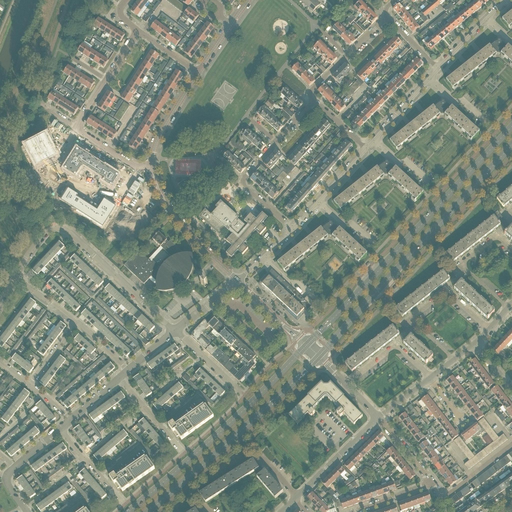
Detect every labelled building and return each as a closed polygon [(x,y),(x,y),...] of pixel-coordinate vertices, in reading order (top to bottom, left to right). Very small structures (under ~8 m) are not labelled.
[(138,1),(134,6),(141,11),(143,13),(147,8),(144,6),(145,6),(138,1)] [(315,1),(308,7),(313,12),(319,5),(315,1)] [(350,7),(353,9),(352,9),(357,14),(358,12),(365,6),(360,1),(359,3),(356,1),(352,5),(350,7)] [(476,1),(471,5),(477,11),(481,7),(476,1)] [(393,9),(397,14),(403,9),(400,4),(393,9)] [(469,6),(467,8),(472,15),(477,11),(471,5),(470,4),(468,6),(469,6)] [(134,6),(131,11),(137,16),(140,18),(143,13),(141,11),(134,6)] [(360,13),(363,16),(369,10),(365,6),(358,12),(360,13)] [(184,14),(182,17),(187,21),(189,19),(193,12),(188,8),(185,12),(184,14)] [(467,8),(462,12),(467,19),(472,15),(467,8)] [(397,14),(401,19),(407,13),(403,9),(397,14)] [(365,19),(367,21),(373,14),(369,10),(363,16),(365,19)] [(193,12),(189,19),(194,22),(199,16),(193,12)] [(462,12),(457,16),(463,23),(467,19),(462,12)] [(511,12),(510,14),(506,17),(503,20),(502,20),(509,28),(511,25),(511,12)] [(405,23),(411,18),(407,13),(401,19),(405,23)] [(373,14),(367,21),(368,22),(371,25),(377,19),(373,14)] [(457,16),(453,20),(458,26),(463,23),(457,16)] [(94,25),(99,29),(104,22),(98,18),(94,25)] [(408,28),(415,23),(411,18),(405,23),(408,28)] [(453,20),(448,24),(454,30),(458,26),(453,20)] [(151,28),(156,31),(161,25),(156,21),(151,28)] [(337,21),(333,25),(334,27),(333,29),(337,33),(343,27),(345,25),(344,23),(341,25),(339,23),(337,21)] [(99,29),(104,32),(109,25),(104,22),(99,29)] [(207,23),(203,28),(210,33),(214,28),(207,23)] [(412,33),(419,27),(415,23),(408,28),(412,33)] [(448,24),(444,28),(449,34),(450,35),(453,33),(452,32),(454,30),(448,24)] [(106,33),(110,35),(114,29),(109,25),(104,32),(103,34),(105,35),(106,33)] [(156,31),(161,35),(166,29),(161,25),(156,31)] [(337,33),(341,38),(347,32),(344,30),(345,29),(343,27),(337,33)] [(203,28),(200,33),(207,38),(210,33),(203,28)] [(444,28),(439,31),(444,38),(449,34),(444,28)] [(110,35),(115,39),(119,32),(114,29),(110,35)] [(161,35),(166,39),(171,32),(166,29),(161,35)] [(439,31),(434,35),(440,42),(444,38),(439,31)] [(119,32),(115,39),(120,42),(125,35),(119,32)] [(166,39),(171,43),(175,36),(171,32),(166,39)] [(341,38),(345,42),(352,36),(350,34),(349,35),(347,32),(341,38)] [(175,36),(171,43),(175,46),(179,42),(180,40),(183,37),(178,33),(175,36)] [(200,33),(196,38),(203,43),(207,38),(200,33)] [(434,35),(430,39),(435,45),(440,42),(434,35)] [(352,36),(345,42),(350,46),(352,44),(352,45),(355,41),(353,38),(353,37),(352,36)] [(428,36),(422,41),(424,44),(425,44),(426,46),(427,45),(430,49),(435,45),(430,39),(428,36)] [(395,37),(391,42),(397,48),(399,46),(402,43),(398,39),(398,40),(395,37)] [(196,38),(192,43),(199,48),(203,43),(196,38)] [(507,48),(502,43),(501,44),(500,44),(500,42),(500,41),(498,41),(498,42),(498,43),(497,44),(496,44),(496,43),(490,47),(490,46),(489,46),(496,55),(496,54),(497,53),(499,53),(501,54),(500,55),(501,55),(507,48)] [(316,50),(318,52),(324,46),(320,42),(318,44),(314,47),(316,50)] [(391,42),(387,46),(393,52),(397,48),(391,42)] [(192,43),(189,48),(195,53),(199,48),(192,43)] [(78,51),(83,55),(87,48),(82,44),(78,51)] [(320,53),(322,56),(328,50),(324,46),(318,52),(319,54),(320,53)] [(387,46),(382,50),(389,56),(393,52),(387,46)] [(409,46),(402,53),(404,55),(411,48),(409,46)] [(489,46),(486,49),(482,52),(479,55),(478,55),(475,58),(476,58),(482,66),(481,66),(485,63),(487,61),(488,61),(487,60),(489,59),(492,57),(496,54),(496,55),(489,46)] [(511,64),(511,50),(508,47),(507,48),(501,55),(504,57),(505,58),(507,60),(508,59),(509,61),(509,62),(511,64)] [(83,55),(88,58),(93,51),(87,48),(83,55)] [(195,53),(189,48),(185,53),(191,58),(195,53)] [(325,59),(326,61),(333,55),(328,50),(322,56),(325,59)] [(382,50),(378,54),(384,60),(389,56),(382,50)] [(93,51),(88,58),(94,61),(98,54),(95,52),(93,51)] [(152,51),(148,56),(155,61),(159,55),(152,51)] [(94,61),(99,64),(103,57),(98,54),(94,61)] [(378,54),(374,59),(380,65),(384,60),(378,54)] [(333,55),(326,61),(328,63),(329,63),(331,65),(335,61),(337,59),(333,55)] [(148,56),(145,61),(152,66),(155,61),(148,56)] [(103,57),(99,64),(104,68),(108,61),(103,57)] [(481,66),(482,66),(476,58),(475,58),(472,60),(471,61),(468,63),(468,64),(464,66),(461,69),(461,70),(468,78),(467,77),(470,74),(471,74),(473,72),(473,71),(475,70),(475,71),(475,70),(478,69),(478,68),(481,66)] [(374,59),(370,63),(376,69),(380,65),(374,59)] [(414,61),(412,63),(418,69),(423,64),(421,62),(420,63),(417,59),(414,62),(414,61)] [(145,61),(142,67),(149,71),(152,66),(145,61)] [(294,68),(292,69),(297,74),(303,68),(301,66),(298,63),(297,64),(294,67),(294,68)] [(370,63),(365,67),(372,73),(376,69),(370,63)] [(411,65),(408,67),(414,73),(418,69),(412,63),(411,64),(411,65)] [(61,71),(69,76),(73,70),(65,64),(61,71)] [(345,64),(341,68),(347,74),(347,75),(352,70),(348,66),(345,64)] [(297,74),(301,78),(306,73),(310,69),(305,65),(303,68),(297,74)] [(142,67),(138,72),(145,76),(149,71),(142,67)] [(365,67),(361,71),(367,78),(372,73),(365,67)] [(405,70),(404,71),(410,77),(414,73),(408,67),(406,70),(405,70)] [(341,68),(337,73),(343,79),(347,74),(341,68)] [(173,69),(170,74),(173,76),(180,81),(184,75),(176,70),(173,69)] [(467,77),(467,78),(468,78),(461,70),(461,69),(457,72),(454,75),(453,75),(450,78),(446,81),(453,89),(453,88),(456,86),(459,84),(459,83),(460,82),(461,82),(463,80),(464,80),(467,77)] [(69,76),(74,80),(78,73),(73,70),(69,76)] [(357,76),(360,78),(364,83),(363,82),(367,78),(361,71),(357,76)] [(402,73),(400,76),(405,82),(410,77),(404,71),(402,73)] [(138,72),(135,77),(142,82),(145,76),(138,72)] [(74,80),(79,83),(84,76),(78,73),(74,80)] [(301,78),(305,82),(311,76),(310,74),(309,75),(306,73),(301,78)] [(343,79),(337,73),(332,77),(338,83),(343,79)] [(79,83),(77,87),(79,89),(81,86),(81,84),(85,86),(89,79),(84,76),(79,83)] [(173,76),(170,81),(177,86),(180,81),(173,76)] [(311,76),(305,82),(309,87),(311,85),(315,81),(312,79),(313,78),(311,76)] [(397,78),(395,80),(401,86),(405,82),(400,76),(397,78)] [(135,77),(132,82),(139,87),(142,82),(135,77)] [(89,79),(85,86),(90,90),(94,83),(89,79)] [(394,82),(391,84),(397,90),(401,86),(395,80),(394,81),(394,82)] [(170,81),(166,86),(174,91),(177,86),(170,81)] [(132,82),(128,88),(135,92),(139,87),(132,82)] [(388,82),(384,86),(387,88),(393,94),(397,90),(391,84),(388,82)] [(318,91),(322,96),(328,89),(327,88),(327,87),(324,85),(318,91)] [(166,86),(163,92),(170,96),(174,91),(166,86)] [(283,100),(283,99),(290,92),(286,87),(278,96),(283,100)] [(128,88),(125,93),(132,97),(134,99),(135,97),(133,96),(135,92),(128,88)] [(385,90),(383,93),(389,99),(393,94),(387,88),(385,90)] [(322,96),(327,100),(333,94),(331,92),(328,89),(322,96)] [(380,90),(376,94),(378,97),(384,103),(389,99),(383,93),(380,90)] [(108,91),(105,97),(111,101),(115,96),(108,91)] [(48,99),(53,102),(57,95),(52,92),(48,99)] [(163,92),(160,97),(167,101),(170,96),(163,92)] [(288,103),(290,101),(295,96),(290,92),(283,99),(288,103)] [(132,97),(125,93),(121,98),(129,103),(132,97)] [(327,100),(331,104),(337,98),(334,96),(335,95),(333,94),(327,100)] [(53,102),(58,105),(63,98),(57,95),(53,102)] [(290,101),(294,105),(299,100),(295,96),(290,101)] [(105,97),(101,102),(108,107),(111,101),(105,97)] [(160,97),(156,102),(164,107),(167,101),(160,97)] [(377,99),(374,101),(380,107),(384,103),(378,97),(377,98),(377,99)] [(58,105),(63,108),(68,102),(63,98),(58,105)] [(331,104),(335,108),(341,102),(340,100),(340,101),(337,98),(331,104)] [(270,109),(275,103),(269,99),(265,104),(270,109)] [(294,105),(292,108),(296,112),(299,110),(304,104),(299,100),(294,105)] [(372,104),(370,105),(376,111),(380,107),(374,101),(372,104)] [(63,108),(69,112),(73,105),(68,102),(63,108)] [(73,105),(69,112),(74,115),(78,109),(80,110),(84,104),(80,102),(77,107),(73,105)] [(108,107),(101,102),(98,107),(105,112),(108,107)] [(164,107),(156,102),(153,108),(160,112),(164,107)] [(341,102),(335,108),(339,113),(342,110),(342,111),(346,107),(343,104),(341,102)] [(445,115),(452,108),(451,109),(446,104),(445,105),(444,105),(444,102),(442,102),(441,104),(441,105),(440,105),(439,104),(434,108),(440,115),(440,114),(441,113),(443,114),(445,115)] [(260,116),(264,120),(270,114),(271,112),(264,105),(257,113),(260,115),(260,116)] [(368,107),(366,110),(372,116),(376,111),(370,105),(368,107)] [(440,115),(434,108),(433,107),(430,110),(426,113),(423,116),(422,116),(419,118),(419,119),(426,127),(425,126),(429,124),(429,123),(431,121),(432,121),(431,121),(433,119),(433,120),(436,118),(440,115),(440,116),(440,115)] [(465,120),(459,114),(452,108),(445,115),(444,116),(445,116),(445,115),(448,118),(449,118),(451,121),(452,120),(453,122),(455,125),(458,128),(458,129),(459,128),(459,127),(465,120)] [(152,109),(149,114),(156,119),(159,113),(152,109)] [(363,112),(361,114),(367,120),(372,116),(366,110),(363,112)] [(342,119),(344,121),(352,113),(350,111),(342,119)] [(264,120),(269,124),(274,118),(276,116),(271,112),(270,114),(264,120)] [(360,116),(357,118),(363,124),(367,120),(361,114),(359,112),(358,113),(360,115),(360,116)] [(149,114),(145,120),(152,124),(156,119),(149,114)] [(87,123),(92,127),(96,120),(91,116),(87,123)] [(353,122),(350,125),(354,128),(356,126),(359,129),(363,124),(357,118),(356,117),(355,117),(354,118),(355,119),(355,120),(353,122)] [(269,124),(273,128),(279,122),(274,118),(269,124)] [(425,126),(426,127),(419,119),(419,118),(405,130),(411,138),(411,139),(412,138),(411,138),(415,135),(417,133),(417,132),(419,131),(422,129),(425,126)] [(92,127),(97,130),(101,123),(96,120),(92,127)] [(145,120),(142,125),(149,129),(152,124),(145,120)] [(324,120),(320,124),(327,130),(331,126),(324,120)] [(472,126),(465,120),(459,127),(459,128),(462,131),(464,133),(465,133),(467,134),(466,135),(469,137),(472,140),(479,133),(472,126)] [(279,122),(273,128),(278,132),(283,126),(279,122)] [(97,130),(102,133),(107,126),(101,123),(97,130)] [(320,124),(316,129),(323,135),(327,130),(320,124)] [(142,125),(139,130),(146,135),(149,129),(142,125)] [(102,133),(107,136),(112,130),(107,126),(102,133)] [(242,139),(245,141),(252,133),(248,129),(247,130),(244,128),(240,133),(243,135),(241,136),(241,137),(241,138),(242,138),(242,139)] [(340,130),(337,128),(333,132),(332,131),(329,133),(334,137),(340,130)] [(316,129),(312,133),(319,139),(323,135),(316,129)] [(112,130),(107,136),(113,140),(117,133),(112,130)] [(139,130),(135,135),(142,140),(146,135),(139,130)] [(408,141),(411,138),(405,130),(401,133),(398,136),(397,136),(394,138),(394,139),(390,141),(397,149),(400,146),(403,144),(404,142),(405,143),(407,141),(408,141)] [(344,134),(341,131),(335,138),(334,139),(336,140),(337,141),(344,134)] [(245,141),(250,145),(252,143),(257,137),(252,133),(245,141)] [(312,133),(308,138),(315,144),(319,139),(312,133)] [(26,147),(25,147),(29,155),(33,161),(37,168),(43,165),(45,164),(51,161),(52,163),(56,161),(58,159),(54,151),(52,148),(54,147),(53,145),(51,146),(45,134),(41,137),(39,138),(40,140),(26,147)] [(135,135),(132,141),(139,145),(142,140),(135,135)] [(252,143),(256,147),(261,142),(257,137),(252,143)] [(308,138),(304,142),(311,148),(315,144),(308,138)] [(346,140),(341,145),(347,151),(349,149),(350,149),(353,146),(346,140)] [(139,145),(132,141),(129,146),(136,151),(139,145)] [(261,142),(256,147),(261,151),(266,146),(261,142)] [(304,142),(300,147),(307,152),(311,148),(304,142)] [(341,145),(337,150),(344,156),(346,153),(347,151),(341,145)] [(300,147),(296,151),(302,157),(307,152),(300,147)] [(69,163),(64,170),(65,170),(76,178),(83,167),(104,180),(102,182),(112,188),(119,177),(110,171),(106,168),(85,155),(77,150),(73,157),(71,159),(70,158),(69,160),(70,161),(69,163)] [(222,158),(227,162),(232,156),(228,152),(225,150),(221,154),(224,156),(222,158)] [(276,150),(272,155),(278,161),(282,156),(276,150)] [(337,150),(333,155),(339,160),(340,159),(341,159),(344,156),(337,150)] [(296,151),(292,155),(298,161),(302,157),(296,151)] [(272,155),(268,159),(274,165),(278,161),(272,155)] [(288,160),(291,163),(294,166),(298,161),(292,155),(288,160)] [(333,155),(328,160),(335,166),(338,163),(337,162),(339,160),(333,155)] [(227,162),(231,166),(236,160),(232,156),(227,162)] [(274,165),(268,159),(264,164),(270,170),(274,165)] [(231,166),(236,170),(241,164),(236,160),(231,166)] [(328,160),(324,164),(330,170),(332,168),(333,168),(335,166),(328,160)] [(395,169),(390,165),(389,166),(388,166),(388,163),(387,163),(386,162),(385,163),(385,164),(385,166),(384,166),(383,165),(378,169),(384,176),(384,175),(385,174),(387,174),(388,175),(389,176),(395,169)] [(241,164),(236,170),(240,174),(245,168),(241,164)] [(324,164),(320,169),(327,175),(329,172),(330,170),(324,164)] [(384,176),(378,169),(377,168),(363,179),(363,180),(369,187),(373,184),(375,182),(377,180),(377,181),(380,179),(383,176),(384,176)] [(316,170),(314,172),(322,179),(323,177),(324,178),(327,175),(320,169),(318,172),(316,170)] [(406,178),(403,175),(396,169),(395,169),(389,176),(388,176),(388,177),(389,176),(392,179),(395,182),(395,181),(397,183),(396,183),(399,185),(402,188),(402,189),(409,181),(406,178)] [(250,179),(255,183),(261,176),(256,172),(250,179)] [(309,177),(318,185),(320,182),(320,181),(322,179),(314,172),(313,172),(309,177)] [(255,183),(259,187),(265,180),(261,176),(255,183)] [(305,182),(307,183),(313,189),(315,187),(318,185),(309,177),(305,182)] [(354,198),(355,198),(358,196),(361,194),(361,193),(362,192),(363,192),(365,190),(369,187),(370,188),(369,187),(363,180),(363,179),(349,191),(354,198)] [(259,187),(264,191),(270,185),(265,180),(259,187)] [(412,184),(411,183),(409,181),(402,189),(406,192),(408,194),(409,193),(410,195),(412,198),(416,201),(423,194),(422,193),(416,187),(412,184)] [(307,183),(303,188),(309,194),(312,191),(311,191),(313,189),(307,183)] [(264,191),(268,195),(274,189),(270,185),(264,191)] [(296,191),(298,193),(304,198),(306,197),(307,197),(309,194),(303,188),(301,190),(298,188),(296,191)] [(61,201),(71,207),(74,209),(86,217),(94,222),(95,223),(103,228),(108,221),(109,219),(110,220),(112,218),(110,217),(111,215),(116,208),(116,207),(104,200),(97,211),(77,198),(78,196),(69,189),(68,190),(61,201)] [(274,189),(268,195),(273,199),(279,193),(274,189)] [(511,200),(511,193),(509,190),(497,199),(503,207),(509,203),(509,205),(510,204),(511,203),(511,202),(511,200)] [(355,198),(354,198),(349,191),(334,202),(340,210),(341,210),(344,207),(347,205),(346,204),(348,203),(348,204),(351,201),(355,199),(355,198)] [(298,193),(294,197),(301,204),(303,201),(303,200),(304,198),(298,193)] [(294,197),(290,202),(296,208),(297,206),(298,206),(301,204),(294,197)] [(262,213),(257,220),(251,215),(250,215),(244,222),(245,222),(243,224),(238,219),(239,218),(221,201),(215,207),(217,209),(211,215),(205,209),(199,216),(220,235),(225,229),(232,235),(227,241),(232,247),(226,253),(232,258),(238,251),(242,255),(248,249),(244,245),(256,231),(260,235),(266,229),(261,225),(268,218),(262,213)] [(296,208),(290,202),(284,209),(287,212),(289,210),(292,213),(295,210),(294,210),(296,208)] [(494,216),(482,226),(488,234),(494,229),(500,225),(498,222),(497,220),(494,216)] [(339,230),(334,226),(333,227),(332,227),(332,224),(331,223),(330,223),(329,224),(329,225),(329,226),(328,226),(327,225),(322,229),(328,236),(329,235),(331,235),(332,236),(333,237),(332,237),(339,230)] [(102,243),(110,235),(111,236),(115,232),(108,226),(97,238),(102,243)] [(482,226),(470,235),(477,243),(483,239),(488,234),(482,226)] [(322,229),(321,228),(321,229),(318,231),(317,232),(314,234),(310,237),(307,240),(313,247),(313,248),(316,245),(317,245),(319,243),(319,242),(320,241),(321,241),(321,242),(321,241),(324,239),(327,237),(328,237),(327,236),(328,236),(322,229)] [(353,242),(346,236),(339,229),(339,230),(332,237),(333,237),(336,240),(338,242),(339,242),(341,243),(340,244),(343,246),(346,249),(345,250),(353,242)] [(158,280),(158,282),(158,285),(158,287),(159,290),(159,291),(161,291),(163,291),(165,291),(167,291),(168,294),(172,293),(175,292),(178,291),(178,288),(179,287),(181,286),(183,284),(185,282),(187,280),(188,279),(189,277),(190,275),(193,276),(193,274),(193,272),(194,270),(194,268),(195,266),(192,265),(192,263),(192,261),(191,259),(191,257),(188,256),(185,256),(182,256),(182,254),(183,253),(170,241),(168,243),(166,241),(167,240),(159,232),(153,239),(161,247),(161,246),(163,248),(171,256),(169,257),(167,258),(165,260),(163,261),(162,263),(160,265),(159,266),(158,268),(161,269),(160,271),(159,273),(158,275),(158,278),(158,280)] [(470,235),(458,244),(465,253),(471,248),(477,243),(470,235)] [(313,248),(313,247),(307,240),(303,243),(300,246),(299,246),(296,249),(293,251),(293,252),(298,259),(299,259),(302,257),(302,256),(305,254),(306,252),(306,253),(307,253),(309,251),(313,248),(313,249),(314,249),(313,248)] [(60,242),(55,246),(60,251),(64,246),(60,242)] [(360,248),(353,242),(345,250),(346,250),(349,252),(350,253),(352,255),(353,254),(354,256),(354,257),(356,259),(359,262),(360,262),(367,254),(360,248)] [(157,282),(158,282),(158,280),(158,278),(158,275),(159,273),(160,271),(161,269),(158,268),(159,266),(154,262),(152,263),(140,252),(146,246),(143,243),(137,249),(138,250),(124,265),(144,284),(151,276),(157,282)] [(465,253),(458,244),(446,253),(453,262),(459,257),(465,253)] [(55,246),(52,250),(56,255),(60,251),(55,246)] [(52,250),(48,254),(53,259),(56,255),(52,250)] [(299,259),(298,259),(293,252),(293,251),(292,251),(292,252),(289,254),(285,257),(282,260),(278,263),(284,271),(288,268),(290,266),(291,266),(290,266),(290,265),(292,264),(293,264),(295,262),(299,259),(299,260),(299,259)] [(48,254),(44,258),(49,263),(53,259),(48,254)] [(70,260),(74,264),(79,259),(75,255),(70,260)] [(44,258),(40,262),(45,267),(49,263),(44,258)] [(74,264),(78,268),(83,263),(79,259),(74,264)] [(40,262),(36,266),(41,271),(45,267),(40,262)] [(78,268),(83,272),(87,267),(83,263),(78,268)] [(41,271),(36,266),(32,270),(37,275),(41,271)] [(83,272),(87,275),(91,270),(87,267),(83,272)] [(87,275),(91,279),(95,274),(91,270),(87,275)] [(273,271),(260,284),(265,289),(278,275),(273,270),(273,271)] [(443,271),(431,280),(438,289),(444,284),(450,279),(448,277),(446,274),(444,272),(443,271)] [(91,279),(95,283),(99,278),(95,274),(91,279)] [(278,275),(265,289),(268,292),(270,294),(283,280),(278,275)] [(99,278),(95,283),(93,286),(94,287),(97,285),(99,287),(104,282),(99,278)] [(47,285),(51,288),(56,283),(52,280),(47,285)] [(197,289),(207,287),(205,280),(195,282),(197,289)] [(283,280),(270,294),(276,299),(289,285),(283,280)] [(431,280),(419,290),(426,298),(432,293),(438,289),(431,280)] [(460,294),(465,299),(472,291),(461,281),(454,288),(460,294)] [(51,288),(55,292),(60,287),(56,283),(51,288)] [(105,290),(109,293),(113,289),(109,285),(105,290)] [(289,285),(276,299),(281,304),(294,290),(289,285)] [(55,292),(59,296),(64,291),(60,287),(55,292)] [(113,289),(109,293),(113,297),(118,292),(113,289)] [(294,290),(281,304),(286,309),(299,295),(294,290)] [(419,290),(408,299),(414,307),(420,303),(426,298),(419,290)] [(59,296),(63,300),(68,295),(64,291),(59,296)] [(470,304),(476,309),(483,301),(472,291),(465,299),(470,304)] [(113,297),(111,300),(115,304),(115,303),(122,296),(118,292),(113,297)] [(63,300),(67,304),(72,299),(68,295),(63,300)] [(299,295),(286,309),(292,314),(305,300),(304,299),(304,300),(299,295)] [(122,296),(115,303),(119,307),(121,305),(126,300),(122,296)] [(305,299),(304,299),(305,300),(310,305),(313,302),(307,296),(305,299)] [(31,299),(27,304),(32,308),(36,303),(31,299)] [(67,304),(72,308),(76,303),(72,299),(67,304)] [(414,307),(408,299),(396,308),(403,317),(408,312),(414,307)] [(126,300),(121,305),(125,309),(130,304),(126,300)] [(305,300),(292,314),(297,319),(310,305),(305,300)] [(483,301),(476,309),(481,314),(487,319),(494,311),(483,301)] [(76,303),(72,308),(76,312),(81,307),(76,303)] [(27,304),(24,308),(29,312),(32,308),(27,304)] [(125,309),(129,313),(134,308),(130,304),(125,309)] [(24,308),(20,313),(26,317),(28,319),(32,314),(29,312),(24,308)] [(129,313),(134,317),(138,312),(134,308),(129,313)] [(82,315),(86,318),(90,313),(86,310),(82,315)] [(134,317),(138,320),(142,316),(138,312),(134,317)] [(20,313),(17,317),(22,321),(26,317),(20,313)] [(86,318),(90,322),(94,317),(90,313),(86,318)] [(138,320),(142,324),(146,319),(142,316),(138,320)] [(17,317),(13,321),(19,326),(21,327),(25,323),(22,321),(17,317)] [(90,322),(94,326),(98,321),(94,317),(90,322)] [(205,320),(190,336),(200,345),(204,340),(205,339),(200,335),(202,333),(209,326),(214,330),(220,323),(214,317),(213,319),(212,318),(211,319),(210,318),(207,321),(205,320)] [(142,324),(146,328),(151,323),(146,319),(142,324)] [(13,321),(10,326),(15,330),(19,326),(13,321)] [(94,326),(98,330),(102,325),(98,321),(94,326)] [(61,322),(57,327),(62,331),(66,326),(61,322)] [(151,323),(146,328),(144,331),(148,334),(155,327),(151,323)] [(214,330),(219,335),(226,328),(220,323),(214,330)] [(102,325),(98,330),(102,334),(107,329),(105,327),(102,325)] [(10,326),(7,330),(12,334),(15,330),(10,326)] [(393,326),(381,335),(387,344),(393,339),(399,334),(397,332),(395,329),(393,327),(393,326)] [(57,327),(53,332),(58,336),(62,331),(57,327)] [(224,343),(225,341),(232,334),(226,328),(219,335),(222,338),(221,340),(224,343)] [(102,334),(106,338),(111,333),(107,329),(102,334)] [(7,330),(3,335),(9,339),(12,334),(7,330)] [(50,330),(46,335),(49,337),(54,341),(58,336),(53,332),(50,330)] [(106,338),(110,341),(115,337),(111,333),(106,338)] [(231,346),(231,347),(238,339),(232,334),(225,341),(228,344),(227,344),(230,347),(231,346)] [(3,335),(0,339),(5,343),(9,339),(3,335)] [(74,340),(79,343),(83,338),(79,335),(74,340)] [(381,335),(369,345),(375,353),(381,348),(387,344),(381,335)] [(409,349),(414,354),(422,346),(410,336),(403,343),(409,349)] [(506,336),(502,341),(507,345),(511,341),(506,336)] [(49,337),(45,342),(51,346),(54,341),(49,337)] [(110,341),(114,345),(119,340),(115,337),(110,341)] [(79,343),(83,347),(87,342),(83,338),(79,343)] [(133,342),(132,343),(136,346),(137,347),(140,350),(141,349),(143,347),(135,339),(133,341),(133,342)] [(205,339),(200,345),(205,349),(210,344),(205,339)] [(231,347),(237,352),(244,345),(238,339),(231,347)] [(114,345),(118,349),(123,344),(119,340),(114,345)] [(502,341),(498,345),(502,350),(507,345),(502,341)] [(45,342),(42,347),(47,351),(51,346),(45,342)] [(83,347),(87,351),(91,346),(87,342),(83,347)] [(118,349),(122,353),(129,346),(124,342),(123,344),(118,349)] [(175,345),(170,348),(174,353),(176,356),(180,352),(178,350),(177,348),(175,345)] [(210,345),(206,350),(212,356),(218,348),(216,346),(213,348),(210,345)] [(241,360),(243,358),(250,350),(244,345),(237,352),(240,355),(239,357),(241,360)] [(369,345),(357,354),(364,362),(370,358),(375,353),(369,345)] [(502,350),(498,345),(494,349),(493,349),(499,354),(498,354),(502,350)] [(85,353),(84,354),(93,361),(97,358),(95,357),(97,355),(94,352),(96,350),(91,346),(87,351),(85,353)] [(129,346),(122,353),(127,357),(133,350),(129,346),(129,347),(129,346)] [(422,346),(414,354),(420,359),(426,364),(429,360),(431,358),(433,356),(422,346)] [(47,351),(42,347),(38,352),(43,356),(47,351)] [(170,348),(166,351),(169,357),(174,353),(170,348)] [(212,356),(217,361),(224,354),(218,348),(212,356)] [(234,367),(229,372),(239,381),(255,364),(251,361),(256,356),(250,350),(243,358),(241,360),(240,361),(245,365),(239,371),(234,367)] [(166,351),(161,354),(165,360),(167,362),(171,359),(169,357),(166,351)] [(12,359),(16,363),(20,358),(16,354),(12,359)] [(161,354),(156,358),(160,363),(165,360),(161,354)] [(217,361),(222,365),(227,359),(226,358),(227,357),(224,354),(217,361)] [(364,362),(357,354),(345,363),(352,371),(358,367),(364,362)] [(60,356),(57,360),(62,365),(66,360),(60,356)] [(229,361),(230,359),(227,357),(226,358),(227,359),(222,365),(223,367),(229,361)] [(16,363),(21,366),(25,361),(20,358),(16,363)] [(156,358),(152,361),(156,367),(156,366),(158,365),(160,363),(156,358)] [(469,363),(473,369),(479,364),(475,359),(469,363)] [(57,360),(53,365),(59,369),(62,365),(57,360)] [(21,366),(25,370),(29,364),(25,361),(21,366)] [(156,367),(152,361),(147,364),(153,372),(157,369),(156,367)] [(223,367),(229,372),(234,367),(235,366),(229,361),(223,367)] [(29,364),(25,370),(30,373),(35,366),(31,363),(29,365),(29,364)] [(111,363),(106,367),(110,372),(115,368),(111,363)] [(473,369),(476,374),(483,369),(479,364),(473,369)] [(53,365),(50,369),(55,373),(59,369),(53,365)] [(106,367),(101,371),(105,376),(110,372),(106,367)] [(50,369),(47,374),(52,378),(55,373),(50,369)] [(200,378),(204,373),(200,369),(194,376),(198,380),(200,378)] [(476,374),(480,379),(486,374),(483,369),(476,374)] [(101,371),(96,375),(101,380),(105,376),(101,371)] [(94,373),(89,377),(92,379),(96,384),(101,380),(96,375),(94,373)] [(200,378),(204,381),(208,377),(204,373),(200,378)] [(47,374),(43,378),(48,382),(52,378),(47,374)] [(186,374),(182,378),(191,385),(192,383),(189,381),(191,379),(186,374)] [(480,379),(484,384),(490,379),(486,374),(480,379)] [(133,379),(137,383),(142,379),(139,375),(133,379)] [(446,381),(450,386),(456,381),(452,376),(446,381)] [(204,381),(208,385),(213,381),(208,377),(204,381)] [(48,382),(43,378),(40,383),(45,387),(48,382)] [(92,379),(87,383),(91,388),(96,384),(92,379)] [(137,383),(140,388),(145,384),(142,379),(137,383)] [(490,387),(492,389),(495,387),(493,385),(494,384),(490,379),(484,384),(488,389),(490,387)] [(208,385),(212,389),(217,384),(213,381),(208,385)] [(450,386),(454,391),(460,386),(456,381),(450,386)] [(87,383),(82,387),(86,392),(91,388),(87,383)] [(179,383),(175,387),(179,392),(183,388),(179,383)] [(145,384),(140,388),(143,392),(149,388),(145,384)] [(212,389),(216,393),(221,388),(217,384),(212,389)] [(321,384),(317,388),(317,389),(313,393),(313,392),(304,401),(304,402),(300,405),(295,409),(296,410),(294,412),(293,411),(289,416),(297,424),(302,420),(301,419),(307,413),(308,413),(307,414),(308,414),(311,417),(315,413),(312,410),(313,409),(312,409),(311,408),(324,396),(327,396),(340,409),(339,409),(339,410),(337,413),(340,417),(343,414),(344,414),(343,414),(344,413),(350,419),(349,420),(354,425),(362,416),(358,412),(357,412),(355,411),(356,410),(352,405),(351,406),(347,402),(348,401),(339,392),(338,393),(334,389),(335,388),(330,384),(328,386),(324,386),(321,384)] [(454,391),(458,396),(464,391),(460,386),(454,391)] [(491,391),(495,396),(501,391),(497,386),(495,387),(492,389),(491,391)] [(82,387),(77,391),(82,396),(86,392),(82,387)] [(175,387),(170,390),(175,396),(179,392),(175,387)] [(149,388),(143,392),(146,397),(152,393),(149,388)] [(221,388),(216,393),(220,397),(225,392),(221,388)] [(24,389),(21,394),(26,398),(30,393),(24,389)] [(75,389),(71,393),(73,395),(77,400),(82,396),(77,391),(75,389)] [(170,390),(166,394),(170,399),(175,396),(170,390)] [(458,396),(462,401),(468,396),(464,391),(458,396)] [(495,396),(499,401),(505,396),(501,391),(495,396)] [(121,392),(117,396),(121,401),(125,398),(121,392)] [(18,393),(15,398),(22,403),(26,398),(21,394),(18,393)] [(166,394),(162,398),(166,403),(170,399),(166,394)] [(73,395),(68,400),(72,405),(77,400),(73,395)] [(117,396),(112,399),(116,404),(121,401),(117,396)] [(421,400),(425,405),(431,401),(427,396),(421,400)] [(462,401),(466,406),(472,401),(468,396),(462,401)] [(499,401),(503,406),(509,401),(505,396),(499,401)] [(11,402),(13,404),(18,408),(22,403),(15,398),(11,402)] [(162,398),(157,401),(162,406),(166,403),(162,398)] [(112,399),(107,402),(111,408),(116,404),(112,399)] [(72,405),(68,400),(63,404),(67,409),(72,405)] [(39,403),(36,406),(40,410),(45,406),(41,401),(39,403)] [(162,406),(157,401),(153,405),(158,410),(162,406)] [(425,405),(429,410),(435,406),(431,401),(425,405)] [(466,406),(469,411),(475,406),(472,401),(466,406)] [(503,406),(506,411),(511,406),(511,405),(509,401),(503,406)] [(107,402),(103,405),(107,411),(111,408),(107,402)] [(13,404),(9,409),(14,413),(18,408),(13,404)] [(476,406),(469,411),(473,416),(479,411),(478,409),(480,407),(478,404),(476,406)] [(103,405),(98,409),(102,414),(107,411),(103,405)] [(412,410),(414,414),(416,412),(411,405),(408,407),(411,411),(412,410)] [(40,410),(43,414),(49,410),(45,406),(40,410)] [(429,410),(433,415),(439,411),(435,406),(429,410)] [(181,440),(213,417),(207,407),(205,408),(177,428),(176,427),(173,422),(168,426),(177,437),(178,436),(181,440)] [(9,409),(5,414),(11,418),(14,413),(9,409)] [(98,409),(94,412),(98,418),(102,414),(98,409)] [(43,414),(47,418),(52,414),(49,410),(43,414)] [(433,415),(436,420),(442,416),(439,411),(433,415)] [(479,411),(473,416),(477,421),(483,416),(479,411)] [(98,418),(94,412),(89,415),(93,421),(98,418)] [(399,418),(403,423),(409,418),(405,413),(399,418)] [(11,418),(5,414),(1,419),(7,423),(11,418)] [(52,414),(47,418),(53,425),(56,422),(54,420),(56,418),(52,414)] [(436,420),(440,425),(446,421),(442,416),(436,420)] [(406,420),(403,423),(406,428),(413,423),(414,422),(411,417),(409,418),(406,420)] [(140,430),(142,427),(147,423),(144,419),(136,425),(140,430)] [(440,425),(444,430),(450,426),(446,421),(440,425)] [(476,424),(471,427),(476,434),(478,436),(483,433),(485,431),(484,430),(482,427),(480,425),(478,422),(476,424)] [(142,427),(146,432),(151,427),(147,423),(142,427)] [(406,428),(410,433),(416,428),(413,423),(406,428)] [(74,430),(77,434),(83,430),(79,426),(74,430)] [(444,430),(448,435),(454,431),(450,426),(444,430)] [(35,427),(31,431),(35,436),(40,432),(35,427)] [(146,432),(150,436),(155,432),(151,427),(146,432)] [(471,427),(466,431),(471,438),(476,434),(471,427)] [(410,433),(414,438),(420,433),(416,428),(410,433)] [(419,442),(421,444),(425,441),(435,434),(434,433),(433,431),(431,428),(427,431),(429,433),(424,437),(420,433),(414,438),(418,443),(419,442)] [(77,434),(80,439),(86,435),(83,430),(77,434)] [(31,431),(26,435),(30,441),(35,436),(31,431)] [(124,431),(119,434),(124,439),(128,436),(124,431)] [(454,431),(448,435),(452,440),(458,436),(454,431)] [(471,438),(466,431),(461,435),(466,442),(471,438)] [(150,436),(153,440),(158,436),(155,432),(150,436)] [(379,432),(375,436),(380,441),(384,437),(379,432)] [(119,434),(115,438),(119,443),(124,439),(119,434)] [(26,435),(21,439),(25,445),(30,441),(26,435)] [(80,439),(84,444),(89,440),(86,435),(80,439)] [(488,435),(483,439),(488,446),(493,442),(488,435)] [(153,440),(157,445),(162,440),(158,436),(153,440)] [(375,436),(370,440),(375,445),(380,441),(375,436)] [(115,438),(111,441),(115,447),(119,443),(115,438)] [(21,439),(16,444),(21,449),(25,445),(21,439)] [(89,440),(84,444),(87,448),(92,444),(89,440)] [(162,440),(157,445),(161,449),(164,446),(166,444),(162,440)] [(370,440),(366,444),(371,449),(375,445),(370,440)] [(111,441),(107,445),(111,450),(115,447),(111,441)] [(419,446),(423,451),(429,446),(425,441),(421,444),(419,446)] [(63,443),(58,447),(62,452),(67,449),(63,443)] [(16,444),(11,448),(16,453),(21,449),(16,444)] [(366,444),(362,448),(367,453),(371,449),(366,444)] [(107,445),(102,449),(107,454),(111,450),(107,445)] [(429,446),(423,451),(427,456),(433,451),(435,450),(431,445),(429,446)] [(58,447),(54,450),(58,456),(62,452),(58,447)] [(16,453),(11,448),(7,452),(11,457),(16,453)] [(362,448),(358,452),(362,457),(367,453),(362,448)] [(387,452),(391,457),(396,452),(392,448),(387,452)] [(102,449),(98,453),(102,458),(107,454),(102,449)] [(54,450),(49,453),(53,459),(58,456),(54,450)] [(427,456),(431,461),(437,456),(433,451),(427,456)] [(358,452),(353,457),(358,462),(362,457),(358,452)] [(391,457),(394,461),(400,457),(396,452),(391,457)] [(49,453),(45,457),(49,462),(53,459),(49,453)] [(102,458),(98,453),(94,456),(98,461),(102,458)] [(437,456),(431,461),(435,466),(441,461),(443,460),(439,455),(437,456)] [(504,458),(501,460),(506,466),(508,464),(510,462),(506,456),(504,458)] [(45,457),(40,460),(44,466),(49,462),(45,457)] [(353,457),(349,461),(354,466),(358,462),(353,457)] [(394,461),(398,466),(404,462),(400,457),(394,461)] [(114,474),(110,477),(113,482),(118,489),(119,487),(122,492),(155,469),(148,459),(147,460),(118,480),(118,479),(114,474)] [(40,460),(36,463),(40,469),(44,466),(40,460)] [(253,460),(246,464),(251,474),(259,469),(253,460)] [(499,462),(496,464),(501,469),(503,467),(506,466),(501,460),(499,462)] [(354,466),(349,461),(344,465),(351,472),(355,468),(354,466)] [(435,466),(439,471),(445,466),(441,461),(435,466)] [(398,466),(402,471),(407,466),(404,462),(398,466)] [(40,469),(36,463),(31,467),(35,472),(40,469)] [(246,464),(230,474),(236,483),(251,474),(246,464)] [(494,465),(491,467),(496,473),(498,471),(501,469),(496,464),(494,465)] [(340,466),(335,470),(340,475),(342,477),(347,473),(344,471),(343,470),(340,466)] [(402,471),(406,475),(411,471),(407,466),(402,471)] [(439,471),(442,476),(449,471),(445,466),(439,471)] [(491,467),(486,471),(491,477),(496,473),(491,467)] [(80,474),(83,478),(88,473),(85,469),(80,474)] [(257,477),(269,492),(277,485),(265,470),(264,472),(261,469),(257,472),(260,475),(257,477)] [(335,470),(331,474),(336,479),(340,475),(335,470)] [(411,471),(406,475),(410,480),(415,476),(411,471)] [(442,476),(446,481),(452,476),(449,471),(442,476)] [(486,471),(482,475),(486,481),(491,477),(486,471)] [(83,478),(87,482),(92,478),(88,473),(83,478)] [(230,474),(215,484),(221,493),(236,483),(230,474)] [(331,474),(327,479),(332,484),(336,479),(331,474)] [(482,475),(477,479),(481,485),(486,481),(482,475)] [(17,480),(20,485),(26,481),(22,476),(17,480)] [(452,476),(446,481),(450,486),(456,481),(452,476)] [(506,476),(501,480),(507,488),(511,484),(508,478),(506,476)] [(87,482),(90,486),(96,482),(92,478),(87,482)] [(332,484),(327,479),(322,483),(327,488),(332,484)] [(477,479),(472,482),(476,488),(481,485),(477,479)] [(495,483),(497,486),(502,492),(507,488),(501,480),(500,479),(495,483)] [(20,485),(24,489),(29,485),(26,481),(20,485)] [(90,486),(94,491),(99,486),(96,482),(90,486)] [(393,482),(387,484),(390,492),(396,490),(393,482)] [(68,483),(64,486),(68,491),(70,494),(74,491),(68,483)] [(495,483),(490,487),(497,495),(502,492),(497,486),(495,483)] [(221,493),(215,484),(200,493),(206,502),(221,493)] [(387,484),(381,487),(384,494),(390,492),(387,484)] [(29,485),(24,489),(27,494),(32,490),(29,485)] [(277,485),(269,492),(275,498),(283,491),(277,485)] [(64,486),(59,489),(63,495),(68,491),(64,486)] [(94,491),(98,495),(103,491),(99,486),(94,491)] [(467,486),(460,491),(464,496),(471,491),(467,486)] [(381,487),(375,489),(378,496),(384,494),(381,487)] [(485,490),(487,493),(492,499),(497,495),(490,487),(485,490)] [(59,489),(55,493),(59,498),(63,495),(59,489)] [(375,489),(370,491),(372,498),(378,496),(375,489)] [(32,490),(27,494),(30,498),(36,494),(32,490)] [(103,491),(98,495),(102,499),(107,495),(103,491)] [(370,491),(364,493),(367,500),(372,498),(370,491)] [(460,491),(456,495),(459,500),(464,496),(460,491)] [(82,494),(89,502),(91,501),(84,492),(82,494)] [(483,492),(480,494),(487,503),(492,499),(487,493),(485,495),(483,492)] [(55,493),(50,496),(54,501),(59,498),(55,493)] [(307,498),(311,502),(316,497),(312,493),(307,498)] [(364,493),(358,495),(361,502),(367,500),(364,493)] [(428,493),(422,495),(425,502),(431,500),(428,493)] [(487,503),(480,494),(475,498),(481,506),(487,503)] [(358,495),(352,497),(355,505),(361,502),(358,495)] [(422,495),(416,497),(419,505),(425,502),(422,495)] [(451,499),(454,503),(459,500),(456,495),(451,499)] [(50,496),(46,499),(50,505),(54,501),(50,496)] [(311,502),(316,506),(321,502),(316,497),(311,502)] [(352,497),(346,499),(349,507),(355,505),(352,497)] [(416,497),(410,499),(413,507),(419,505),(416,497)] [(46,499),(41,503),(45,508),(50,505),(46,499)] [(349,507),(346,499),(340,501),(343,509),(349,507)] [(410,499),(404,501),(407,509),(413,507),(410,499)] [(469,499),(467,500),(475,511),(479,508),(475,501),(472,503),(469,499)] [(467,506),(465,508),(468,511),(473,511),(475,511),(467,500),(465,502),(467,506)] [(407,509),(404,501),(399,503),(401,511),(407,509)] [(316,506),(320,511),(325,506),(321,502),(316,506)] [(45,508),(41,503),(36,506),(40,511),(45,508)]
